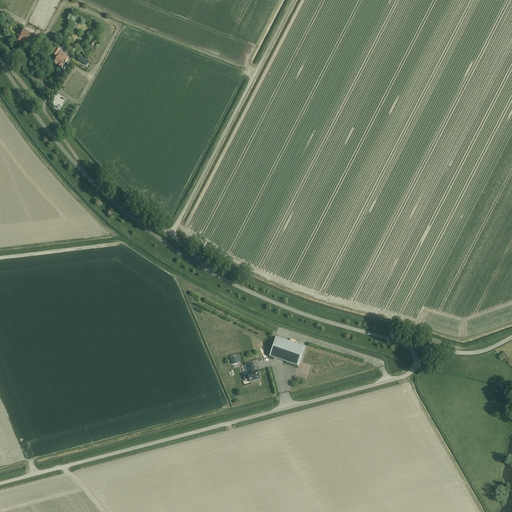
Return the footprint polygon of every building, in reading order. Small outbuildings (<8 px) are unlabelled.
[(18,40),(28,47),(31,49),(37,39),(34,37),(35,37),(24,30),(18,40)] [(62,68),(67,60),(63,57),(64,56),(59,52),(60,51),(52,46),(48,52),(55,56),(54,57),(57,58),(54,64),(62,68)] [(80,57),(78,60),(87,66),(89,63),(80,57)] [(276,338),(269,357),(298,367),(304,348),(276,338)] [(247,376),(244,376),(245,381),(248,380),(249,382),(259,380),(258,379),(259,379),(258,375),(257,375),(256,371),(254,372),(252,364),(246,365),(248,373),(247,374),(247,376)]
